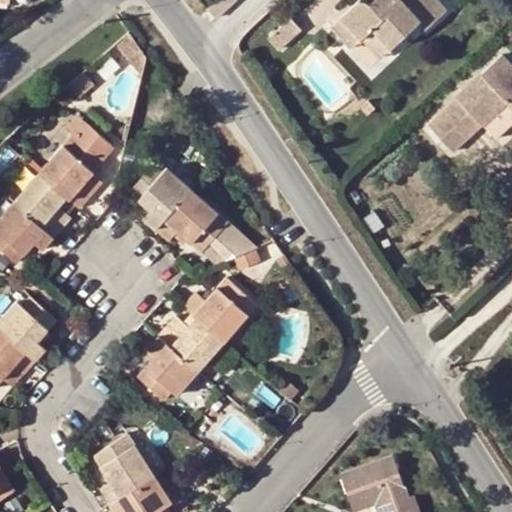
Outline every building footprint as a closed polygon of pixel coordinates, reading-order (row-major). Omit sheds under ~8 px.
[(221,0),(209,12),(217,20),(238,1),(236,0),(221,0)] [(421,20),(402,0),(372,0),(370,3),(369,2),(366,1),(364,0),(358,0),(356,2),(339,17),(361,40),(363,38),(372,30),(391,50),(421,20)] [(437,0),(402,0),(421,20),(428,28),(447,10),(437,0)] [(302,29),(291,17),(267,38),(278,50),(302,29)] [(361,40),(339,17),(330,26),(351,49),(361,40)] [(372,30),(363,38),(381,59),(391,50),(372,30)] [(118,44),(145,76),(151,56),(142,43),(133,32),(118,44)] [(511,123),(511,62),(503,53),(427,124),(454,153),(483,125),(496,139),(511,123)] [(93,81),(85,70),(66,85),(75,95),(93,81)] [(375,108),(368,100),(360,107),(367,115),(375,108)] [(66,126),(74,133),(99,156),(110,144),(77,114),(66,126)] [(67,195),(80,206),(92,191),(83,183),(94,171),(104,161),(99,156),(74,133),(39,170),(67,195)] [(144,217),(155,227),(192,187),(167,165),(162,170),(154,164),(130,190),(151,207),(144,217)] [(24,187),(15,198),(54,234),(71,214),(60,203),(67,195),(39,170),(24,187)] [(83,183),(92,191),(103,179),(94,171),(83,183)] [(192,187),(155,227),(168,238),(177,229),(202,249),(207,243),(229,220),(192,187)] [(54,234),(15,198),(0,213),(0,245),(17,259),(35,239),(43,246),(54,234)] [(261,247),(229,220),(207,243),(227,260),(232,258),(254,249),(261,247)] [(207,243),(202,249),(218,263),(227,260),(207,243)] [(254,249),(232,258),(236,268),(258,260),(254,249)] [(197,289),(185,303),(191,308),(198,314),(224,338),(257,301),(227,274),(206,298),(197,289)] [(18,299),(0,319),(0,325),(35,357),(46,346),(39,338),(57,317),(32,295),(22,304),(18,299)] [(198,314),(191,308),(184,317),(191,323),(198,314)] [(179,312),(160,333),(199,367),(204,361),(224,338),(198,314),(191,323),(184,317),(179,312)] [(35,357),(0,325),(0,376),(3,374),(15,361),(24,369),(35,357)] [(199,367),(160,333),(150,344),(158,351),(140,372),(164,394),(172,386),(177,390),(191,374),(199,367)] [(347,358),(352,346),(346,343),(341,356),(347,358)] [(15,361),(3,374),(12,382),(24,369),(15,361)] [(191,374),(177,390),(186,399),(200,383),(191,374)] [(134,484),(154,472),(128,432),(94,453),(110,480),(101,486),(110,500),(134,484)] [(421,511),(415,494),(408,495),(392,454),(340,474),(355,510),(376,503),(383,501),(386,511),(421,511)] [(0,463),(0,484),(6,493),(15,487),(14,486),(0,463)] [(172,499),(154,472),(134,484),(110,500),(118,511),(119,511),(120,511),(128,507),(131,511),(169,511),(166,503),(172,499)] [(376,503),(379,511),(386,511),(383,501),(376,503)]
